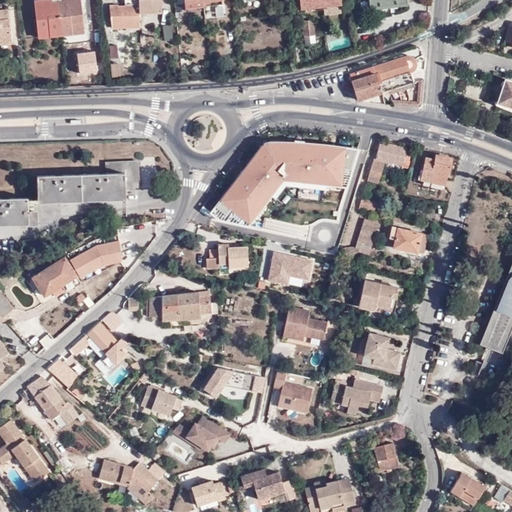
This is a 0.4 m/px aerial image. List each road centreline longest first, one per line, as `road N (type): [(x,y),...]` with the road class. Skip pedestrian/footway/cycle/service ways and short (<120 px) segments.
road 1 (unknown): [(183,216),(214,230),(326,248),(368,124)]
road 2 (unclassified): [(477,149),(410,394),(418,415)]
road 3 (residential): [(183,216),(117,296),(0,398)]
road 4 (primary): [(428,120),(335,105),(224,109)]
road 5 (unknown): [(0,230),(31,229),(75,206),(191,191)]
road 6 (primary): [(181,110),(117,99),(0,104)]
road 7 (primary): [(0,115),(114,112),(173,136)]
road 8 (residential): [(418,415),(306,448),(265,437)]
road 9 (primary): [(330,119),(477,149)]
